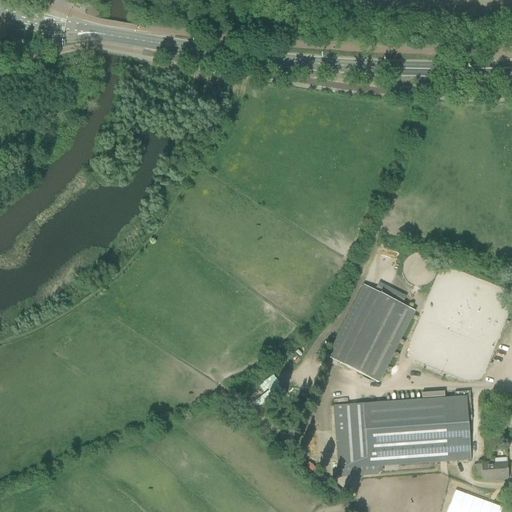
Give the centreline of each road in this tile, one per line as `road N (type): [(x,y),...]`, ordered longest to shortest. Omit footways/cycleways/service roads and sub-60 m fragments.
road 1 (secondary): [(505,68),(338,66),(83,33)]
road 2 (track): [(248,73),(237,116),(165,208),(144,249),(72,311),(0,346)]
